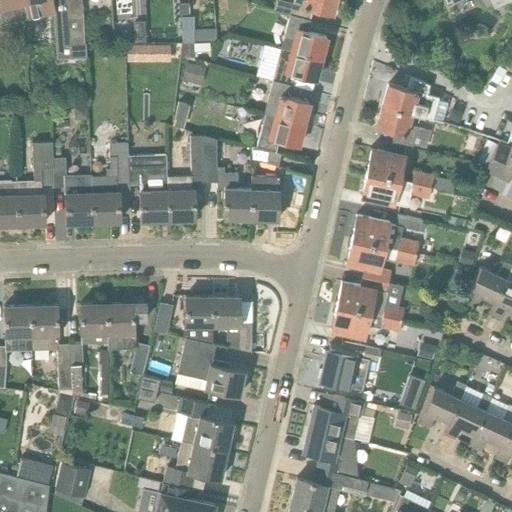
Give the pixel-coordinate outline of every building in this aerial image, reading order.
[(27,18),(23,0),(0,0),(0,22),(0,24),(27,18)] [(65,0),(23,0),(27,18),(27,19),(53,13),(56,58),(85,58),(85,46),(69,46),(65,0)] [(65,0),(69,46),(85,46),(85,44),(84,44),(81,0),(65,0)] [(331,15),(334,0),(293,0),(292,4),(278,0),(275,0),(272,12),(289,16),(309,21),(312,10),(331,15)] [(247,16),(257,5),(247,3),(247,16)] [(306,32),(309,21),(289,16),(284,38),(294,40),(291,51),(320,59),(325,36),(306,32)] [(182,17),(182,43),(194,43),(193,17),(182,17)] [(144,43),(144,23),(134,23),(134,43),(144,43)] [(194,30),(194,43),(209,43),(216,43),(216,30),(194,30)] [(511,70),(511,40),(499,63),(511,70)] [(194,62),(194,52),(194,43),(182,43),(180,60),(194,62)] [(168,62),(168,46),(157,46),(157,62),(168,62)] [(272,81),(292,86),(295,76),(314,81),(320,59),(291,51),(280,48),(278,60),(272,81)] [(427,63),(435,66),(440,53),(432,50),(427,63)] [(199,86),(205,68),(186,62),(181,80),(199,86)] [(428,86),(410,77),(407,89),(388,84),(382,106),(408,113),(409,113),(431,119),(442,122),(448,103),(436,100),(437,98),(426,94),(428,86)] [(264,114),(303,124),(308,102),(290,97),(292,86),(272,81),(267,104),(264,114)] [(172,125),(183,128),(189,105),(178,102),(172,125)] [(394,133),(391,145),(410,149),(416,126),(406,123),(408,113),(382,106),(375,128),(394,133)] [(86,107),(76,107),(76,120),(86,120),(86,107)] [(261,126),(255,147),(275,152),(278,142),(297,147),(303,124),(264,114),(261,126)] [(190,182),(203,182),(202,136),(189,136),(190,176),(166,176),(167,220),(194,219),(193,188),(190,188),(190,182)] [(216,188),(223,189),(222,219),(250,220),(251,189),(237,188),(237,173),(223,173),(223,167),(216,167),(215,139),(203,136),(202,136),(203,182),(216,182),(216,188)] [(486,165),(496,144),(487,139),(477,161),(486,165)] [(41,187),(53,187),(52,158),(51,142),(32,143),(33,180),(15,181),(17,225),(44,224),(42,193),(41,193),(41,187)] [(511,172),(511,142),(510,147),(505,145),(497,142),(496,144),(486,165),(484,172),(508,182),(511,172)] [(105,176),(90,176),(92,223),(119,222),(118,192),(129,192),(129,185),(128,156),(127,156),(127,143),(108,144),(109,169),(105,169),(105,176)] [(280,154),(275,152),(255,147),(252,146),(252,159),(277,166),(280,154)] [(403,155),(370,148),(370,149),(371,149),(366,172),(398,179),(403,155)] [(140,184),(140,190),(139,191),(140,221),(167,220),(166,176),(165,155),(128,156),(129,185),(140,184)] [(65,157),(52,158),(53,187),(64,186),(65,223),(92,223),(90,176),(90,174),(65,175),(65,157)] [(414,171),(411,183),(431,187),(433,175),(414,171)] [(398,179),(366,172),(360,196),(360,195),(359,197),(393,204),(405,207),(409,194),(411,183),(398,179)] [(0,225),(17,225),(15,181),(0,181),(0,225)] [(411,183),(409,194),(428,198),(431,187),(411,183)] [(251,189),(250,220),(267,220),(267,221),(272,221),(272,220),(277,220),(278,190),(251,189)] [(419,231),(421,220),(396,214),(394,225),(395,225),(401,227),(419,231)] [(448,214),(446,224),(466,229),(468,219),(448,214)] [(356,216),(351,239),(383,247),(396,249),(399,237),(401,227),(395,225),(388,224),(389,221),(355,215),(355,216),(356,216)] [(396,249),(416,253),(418,241),(399,237),(396,249)] [(396,249),(383,247),(351,239),(346,262),(345,262),(345,263),(364,268),(362,277),(387,282),(390,270),(379,267),(381,258),(394,261),(396,249)] [(416,253),(396,249),(394,261),(413,265),(416,253)] [(474,252),(463,250),(460,262),(470,265),(474,252)] [(479,296),(494,302),(505,278),(511,265),(501,261),(495,274),(479,267),(463,302),(474,307),(479,296)] [(387,282),(362,277),(360,286),(340,281),(340,282),(341,283),(336,306),(401,320),(404,308),(397,306),(382,302),(387,282)] [(511,281),(505,278),(494,302),(489,314),(500,319),(505,308),(511,310),(511,281)] [(189,296),(184,296),(184,326),(211,326),(211,296),(194,295),(189,295),(189,296)] [(211,296),(211,326),(226,326),(226,335),(238,335),(238,349),(251,352),(251,323),(238,323),(239,296),(234,296),(234,295),(228,295),(228,296),(211,296)] [(106,334),(107,334),(107,347),(132,347),(132,334),(132,320),(145,320),(144,302),(105,303),(106,334)] [(160,302),(153,330),(166,333),(172,305),(160,302)] [(80,334),(106,334),(105,303),(79,304),(80,334)] [(58,390),(70,389),(69,365),(69,344),(57,345),(57,335),(56,305),(29,306),(31,351),(56,350),(58,390)] [(31,351),(29,306),(3,306),(4,337),(5,346),(0,346),(0,387),(4,388),(5,366),(5,352),(31,351)] [(363,336),(366,324),(380,328),(380,327),(398,331),(401,320),(336,306),(331,329),(330,329),(330,330),(363,336)] [(177,373),(183,374),(195,377),(195,375),(207,377),(204,390),(237,397),(243,371),(227,367),(228,363),(212,360),(215,344),(185,338),(177,373)] [(129,372),(141,375),(149,345),(136,342),(129,372)] [(347,387),(354,356),(377,361),(379,350),(343,342),(341,353),(325,350),(324,357),(323,357),(322,363),(321,369),(319,368),(317,376),(319,376),(318,381),(347,387)] [(69,344),(69,365),(80,365),(83,365),(82,344),(69,344)] [(431,358),(433,346),(420,344),(418,356),(431,358)] [(496,363),(491,373),(498,376),(502,366),(496,363)] [(69,365),(70,389),(71,394),(73,394),(81,394),(81,387),(80,365),(69,365)] [(401,402),(415,407),(426,377),(411,372),(401,402)] [(141,376),(136,399),(154,403),(159,380),(141,376)] [(161,381),(159,391),(170,394),(172,383),(161,381)] [(448,422),(464,386),(454,382),(448,394),(432,387),(416,422),(428,427),(433,415),(448,422)] [(459,427),(474,434),(491,398),(481,393),(464,386),(448,422),(443,434),(454,439),(459,427)] [(361,401),(353,399),(323,392),(320,406),(313,405),(307,428),(352,439),(361,401)] [(67,416),(71,396),(60,394),(56,413),(67,416)] [(96,396),(81,394),(73,394),(73,396),(95,402),(96,396)] [(225,451),(232,422),(204,416),(207,403),(180,397),(176,413),(186,415),(181,441),(225,451)] [(511,421),(511,422),(511,419),(511,407),(507,405),(491,398),(474,434),(468,445),(479,451),(485,439),(499,446),(511,421)] [(76,401),(74,414),(85,416),(88,403),(76,401)] [(406,431),(410,416),(397,413),(394,428),(406,431)] [(511,451),(511,422),(511,421),(499,446),(494,457),(506,462),(511,451)] [(344,474),(352,439),(307,428),(302,452),(319,456),(316,469),(334,473),(344,475),(344,474)] [(193,475),(219,480),(225,451),(181,441),(176,464),(167,461),(166,467),(163,483),(190,489),(193,475)] [(46,485),(52,466),(21,457),(16,476),(25,479),(46,485)] [(61,463),(55,490),(83,496),(89,469),(61,463)] [(408,489),(416,471),(405,466),(398,484),(408,489)] [(296,478),(289,506),(315,511),(333,511),(338,489),(338,488),(331,486),(334,473),(316,469),(314,480),(313,482),(296,478)] [(0,511),(17,511),(25,479),(0,472),(0,511)] [(334,473),(331,486),(338,488),(338,489),(364,495),(367,482),(367,481),(357,478),(344,474),(344,475),(334,473)] [(25,479),(17,511),(44,511),(48,485),(46,485),(25,479)] [(399,490),(367,482),(364,495),(394,501),(399,490)] [(188,499),(190,489),(163,483),(161,493),(159,492),(154,511),(211,511),(214,504),(188,499)] [(425,511),(427,509),(403,496),(395,511),(425,511)] [(490,511),(494,503),(486,499),(479,511),(490,511)]
